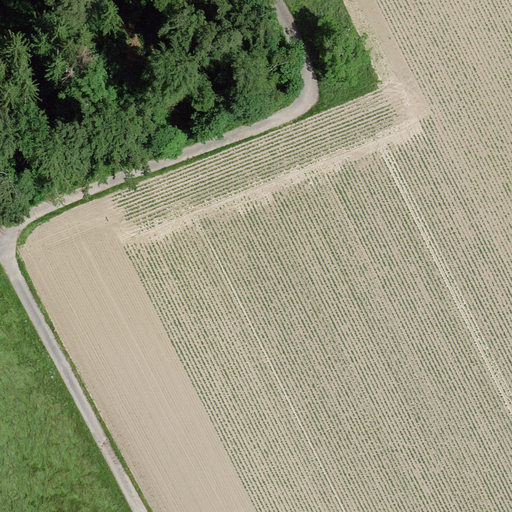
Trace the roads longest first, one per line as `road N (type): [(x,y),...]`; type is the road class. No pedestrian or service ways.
road 1 (track): [(279,0),(309,76),(302,104),(0,234)]
road 2 (track): [(0,236),(139,511)]
